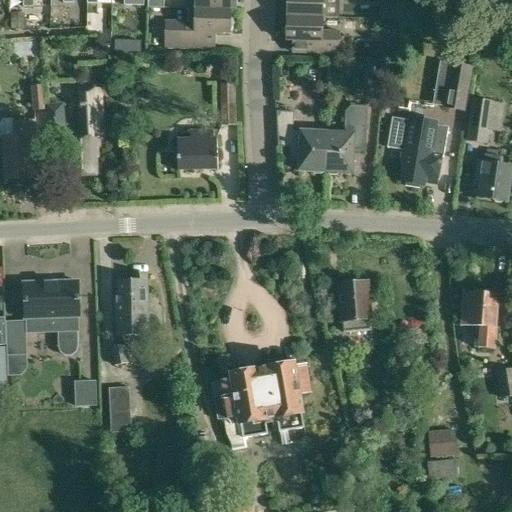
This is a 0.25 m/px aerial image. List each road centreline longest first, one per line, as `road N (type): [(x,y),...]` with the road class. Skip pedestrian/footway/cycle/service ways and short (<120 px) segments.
road 1 (residential): [(264,223),(0,234)]
road 2 (residential): [(511,232),(264,223)]
road 3 (residential): [(264,223),(260,0)]
